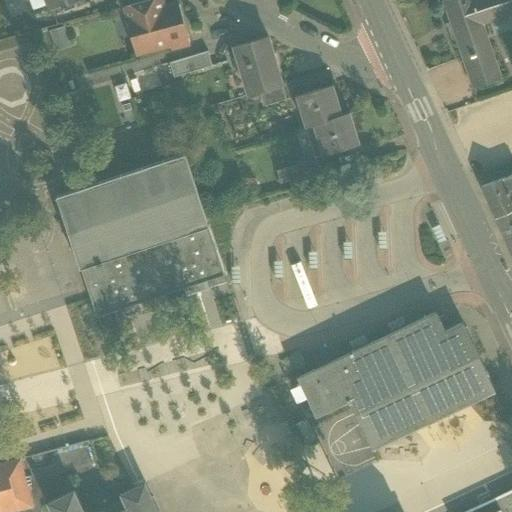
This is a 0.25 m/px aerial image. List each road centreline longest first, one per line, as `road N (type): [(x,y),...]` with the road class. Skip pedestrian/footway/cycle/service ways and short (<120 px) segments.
road 1 (residential): [(0,393),(275,342)]
road 2 (unclassified): [(275,342),(486,269)]
road 3 (tertiary): [(486,269),(403,83)]
road 4 (residential): [(403,83),(242,0)]
